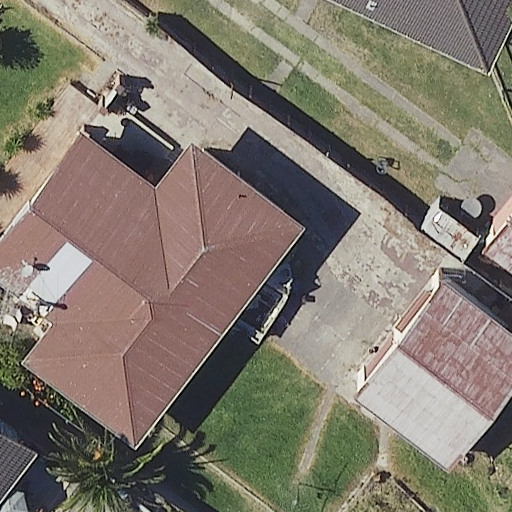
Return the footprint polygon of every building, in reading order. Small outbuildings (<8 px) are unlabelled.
[(486,0),(372,0),(465,45),(486,0)] [(134,163),(57,105),(0,180),(0,266),(30,289),(0,327),(0,329),(115,416),(275,205),(165,122),(134,163)] [(511,166),(459,130),(409,205),(511,275),(511,166)] [(511,341),(511,322),(433,259),(339,376),(427,447),(511,341)] [(511,377),(457,453),(511,493),(511,377)] [(0,443),(12,429),(0,420),(0,443)]
